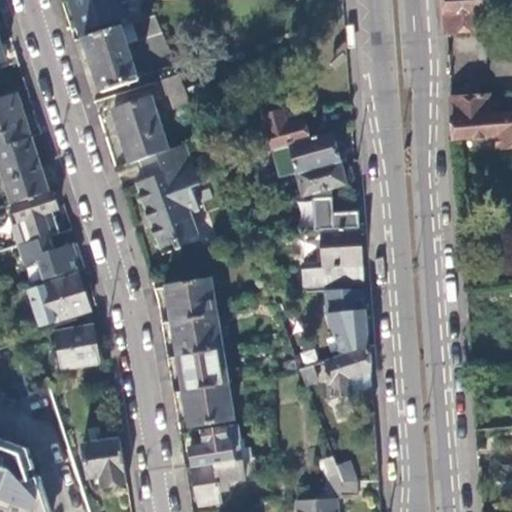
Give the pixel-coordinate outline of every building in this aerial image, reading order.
[(114,0),(69,0),(74,15),(80,13),(87,36),(122,25),(127,23),(123,9),(118,10),(114,0)] [(442,0),(443,14),(445,34),(484,31),(483,11),(487,11),(486,0),(442,0)] [(87,36),(85,37),(103,92),(140,80),(122,25),(87,36)] [(355,25),(347,25),(349,49),(358,48),(355,25)] [(190,103),(185,87),(180,73),(155,81),(160,96),(170,93),(174,107),(190,103)] [(0,147),(32,137),(18,93),(0,99),(0,147)] [(114,109),(131,163),(140,160),(170,149),(153,96),(114,109)] [(489,96),(450,99),(452,121),(453,140),(495,136),(497,149),(511,147),(511,112),(491,114),(489,96)] [(293,144),(313,139),(308,120),(290,125),(286,111),(272,115),(271,109),(266,111),(276,149),(293,144)] [(344,159),(337,132),(313,139),(293,144),(301,174),(344,162),(351,160),(351,157),(344,159)] [(50,192),(32,137),(0,147),(0,158),(14,203),(50,192)] [(200,182),(186,143),(170,149),(140,160),(146,177),(137,181),(159,247),(173,242),(175,247),(180,245),(178,240),(196,233),(189,212),(199,208),(191,185),(200,182)] [(350,182),(344,162),(301,174),(306,194),(316,191),(331,187),(350,182)] [(331,187),(316,191),(317,231),(325,231),(363,229),(362,221),(361,212),(336,215),(336,199),(331,199),(331,187)] [(46,215),(60,210),(53,191),(50,192),(14,203),(20,223),(25,221),(27,228),(25,229),(30,243),(53,235),(46,215)] [(365,251),(363,229),(325,231),(325,244),(320,244),(320,249),(325,249),(325,262),(306,263),(307,284),(367,282),(365,251)] [(30,243),(21,246),(33,285),(79,270),(72,246),(58,251),(53,235),(30,243)] [(54,309),(58,321),(92,310),(81,274),(47,286),(51,298),(46,299),(50,310),(54,309)] [(168,287),(174,321),(218,314),(212,279),(168,287)] [(367,288),(329,290),(331,312),(345,354),(371,345),(369,321),(368,299),(367,288)] [(218,314),(174,321),(180,356),(224,348),(218,314)] [(62,355),(65,369),(102,362),(95,325),(58,331),(60,344),(56,344),(58,356),(62,355)] [(374,385),(371,345),(345,354),(329,359),(329,363),(324,364),(324,369),(330,368),(332,399),(374,385)] [(230,383),(224,348),(180,356),(185,391),(230,383)] [(314,364),(302,368),(303,370),(308,384),(320,377),(314,364)] [(236,418),(230,383),(185,391),(191,426),(236,418)] [(242,439),(239,424),(228,426),(230,440),(242,439)] [(228,426),(204,430),(206,444),(192,446),(195,466),(244,459),(242,439),(230,440),(228,426)] [(124,455),(122,438),(105,441),(105,436),(100,437),(101,442),(86,444),(92,477),(104,476),(106,486),(129,483),(124,455)] [(0,511),(51,511),(28,449),(0,438),(0,511)] [(257,470),(255,457),(244,459),(246,472),(257,470)] [(244,459),(195,466),(201,505),(223,501),(221,489),(230,487),(229,479),(247,476),(246,472),(244,459)] [(346,482),(360,481),(352,462),(340,466),(346,482)] [(339,511),(339,494),(298,499),(298,511),(339,511)] [(279,511),(278,500),(246,505),(247,511),(279,511)]
